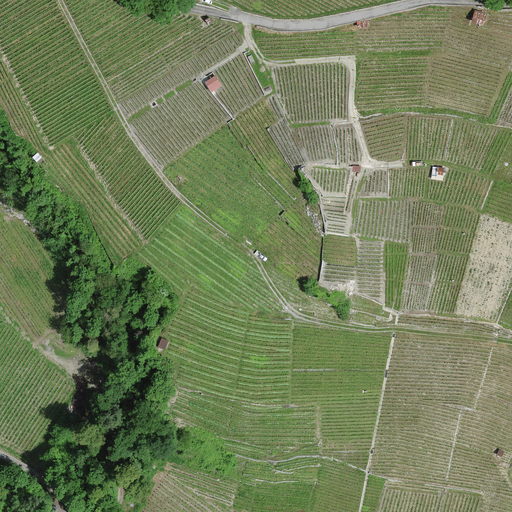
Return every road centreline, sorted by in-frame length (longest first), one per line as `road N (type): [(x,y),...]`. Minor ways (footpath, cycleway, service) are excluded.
road 1 (unclassified): [(428,0),(296,26),(160,0)]
road 2 (track): [(248,19),(248,36),(269,61),(349,64),(351,111),(366,159),(399,164)]
road 3 (track): [(115,511),(120,477),(104,437),(100,391),(68,365)]
